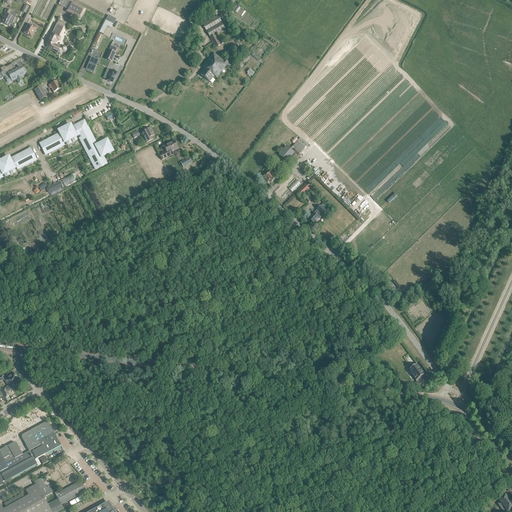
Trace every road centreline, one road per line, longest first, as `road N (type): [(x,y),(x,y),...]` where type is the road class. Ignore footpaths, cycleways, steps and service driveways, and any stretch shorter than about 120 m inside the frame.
road 1 (residential): [(109,93),(194,139),(362,277),(436,372),(443,400)]
road 2 (tertiary): [(443,400),(21,348)]
road 3 (tertiary): [(142,511),(40,391)]
road 4 (unclassified): [(455,405),(511,283)]
road 5 (residential): [(0,158),(98,108),(109,93)]
road 6 (residential): [(0,37),(109,93)]
